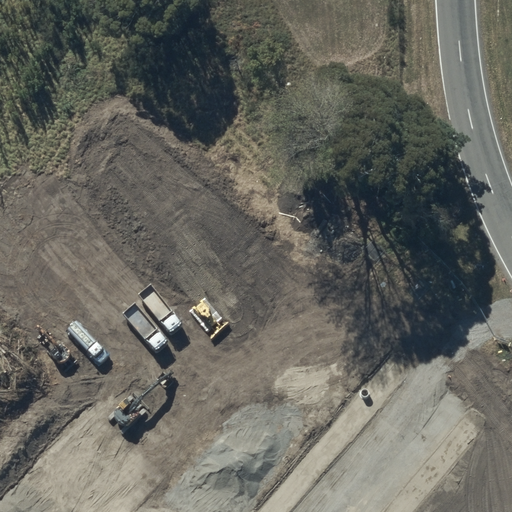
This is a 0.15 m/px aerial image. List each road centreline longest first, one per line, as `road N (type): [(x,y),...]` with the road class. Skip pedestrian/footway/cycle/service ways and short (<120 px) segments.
road 1 (residential): [(339,511),(511,308)]
road 2 (tertiary): [(511,236),(472,128),(456,0)]
